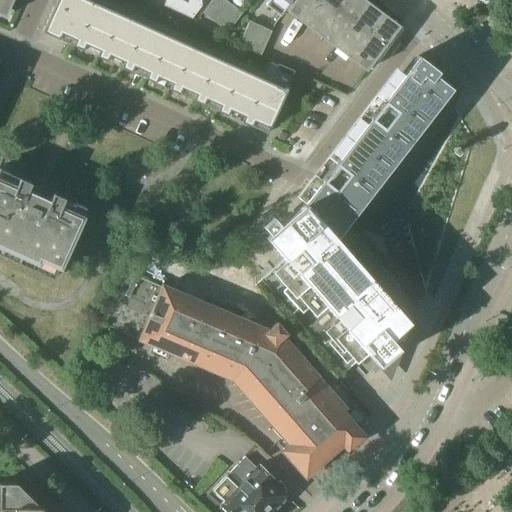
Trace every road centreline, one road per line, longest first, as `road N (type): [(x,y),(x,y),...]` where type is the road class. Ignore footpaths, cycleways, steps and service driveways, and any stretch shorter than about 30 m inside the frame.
road 1 (residential): [(20,53),(299,179),(429,20)]
road 2 (secondary): [(511,229),(429,411),(398,464),(355,511)]
road 3 (tertiary): [(0,351),(172,511)]
